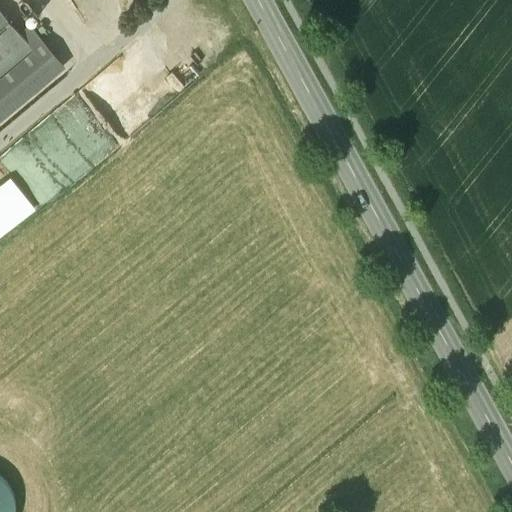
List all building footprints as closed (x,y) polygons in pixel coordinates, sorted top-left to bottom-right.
[(0,6),(0,79),(35,49),(23,35),(0,6)] [(212,55),(231,43),(215,19),(197,31),(212,55)] [(34,26),(23,35),(35,49),(0,79),(0,125),(69,66),(34,26)] [(52,190),(184,93),(146,41),(29,127),(36,138),(50,128),(65,147),(58,152),(65,162),(44,178),(52,190)] [(0,511),(19,511),(20,508),(17,495),(10,483),(0,475),(0,511)]
